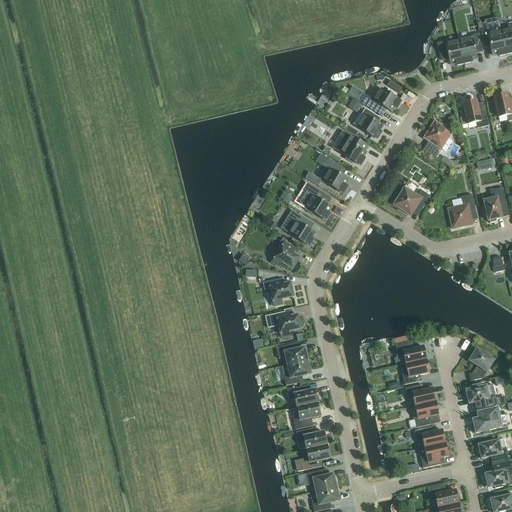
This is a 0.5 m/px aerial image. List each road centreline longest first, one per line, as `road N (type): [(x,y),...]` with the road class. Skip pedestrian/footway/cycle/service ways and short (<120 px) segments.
road 1 (residential): [(360,493),(314,288),(315,272),(357,201)]
road 2 (residential): [(357,201),(431,89),(511,70)]
road 3 (residential): [(357,201),(437,249),(511,232)]
road 4 (residential): [(468,470),(441,342)]
